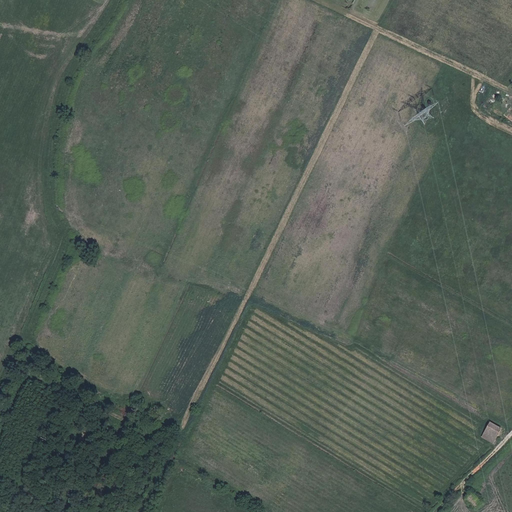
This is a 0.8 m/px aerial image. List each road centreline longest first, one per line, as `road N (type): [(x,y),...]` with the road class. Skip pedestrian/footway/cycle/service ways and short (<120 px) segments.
road 1 (track): [(115,0),(61,96),(48,198),(68,240),(0,399)]
road 2 (track): [(324,0),(511,91)]
